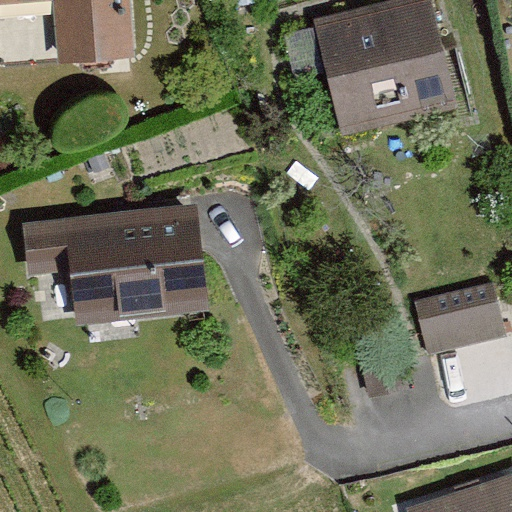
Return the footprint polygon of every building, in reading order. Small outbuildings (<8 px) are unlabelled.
[(0,0),(0,11),(57,9),(60,73),(136,69),(132,0),(0,0)] [(410,0),(313,23),(342,144),(462,116),(435,0),(410,0)] [(204,210),(27,232),(33,284),(75,279),(82,331),(217,315),(204,210)] [(419,308),(429,360),(508,344),(498,293),(419,308)] [(511,511),(511,482),(426,511),(511,511)]
